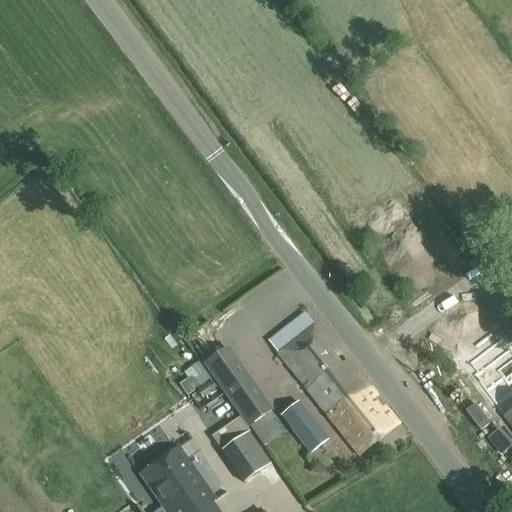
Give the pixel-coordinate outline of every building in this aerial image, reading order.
[(341,365),(333,354),(336,352),(313,323),(305,313),(268,342),(359,456),(396,427),(398,425),(399,424),(387,410),(385,407),(381,409),(372,398),(376,395),(368,385),(365,387),(357,377),(360,375),(348,360),(341,365)] [(511,356),(501,343),(469,368),(477,378),(476,379),(511,426),(511,356)] [(225,347),(202,363),(246,425),(269,410),(225,347)] [(186,377),(177,382),(187,401),(196,396),(186,377)] [(197,393),(201,399),(216,389),(211,383),(197,393)] [(310,455),(329,440),(299,401),(280,416),(310,455)] [(243,484),(270,465),(271,465),(249,433),(221,452),(243,484)] [(180,448),(142,472),(167,511),(212,511),(213,511),(217,508),(201,485),(180,448)]
